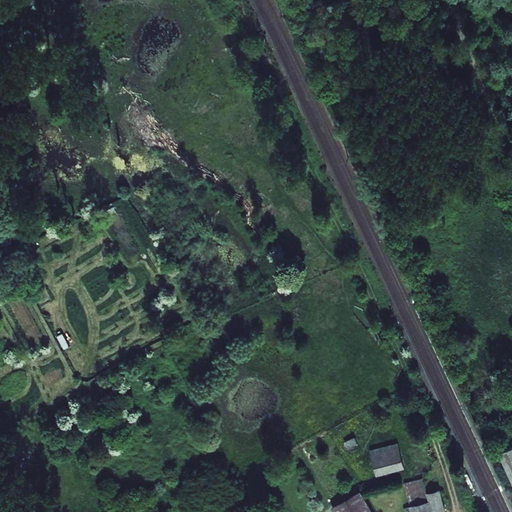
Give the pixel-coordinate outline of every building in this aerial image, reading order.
[(64,356),(73,371),(88,362),(79,347),(64,356)] [(375,473),(404,469),(400,443),(371,447),(375,473)] [(511,456),(502,462),(511,484),(511,456)] [(467,474),(464,476),(469,488),(473,486),(467,474)] [(408,501),(410,511),(443,511),(438,493),(408,501)] [(332,510),(333,511),(371,511),(360,494),(332,510)]
